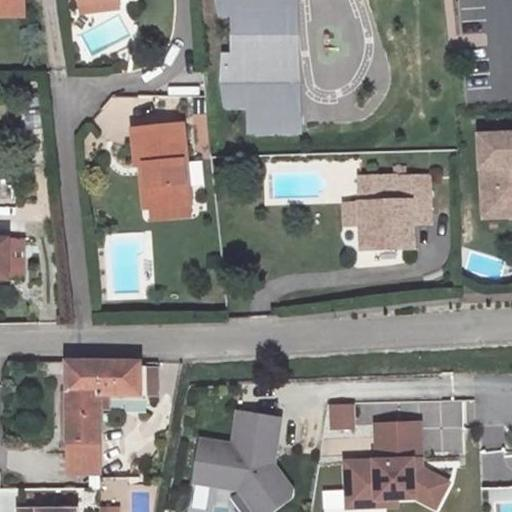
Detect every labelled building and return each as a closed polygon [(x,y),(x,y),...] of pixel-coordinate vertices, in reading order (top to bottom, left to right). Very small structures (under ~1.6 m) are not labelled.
[(0,0),(0,8),(14,8),(13,0),(0,0)] [(71,19),(110,14),(108,0),(89,0),(69,2),(71,19)] [(216,0),(218,112),(240,111),(240,134),(291,133),(288,0),(216,0)] [(0,21),(14,21),(14,8),(0,8),(0,21)] [(510,131),(469,133),(471,188),(486,187),(499,199),(500,214),(511,212),(511,130),(510,131)] [(138,217),(143,217),(175,213),(180,213),(173,135),(123,139),(126,173),(133,172),(138,217)] [(331,209),(352,209),(352,235),(353,255),(403,253),(403,233),(402,221),(422,221),(420,183),(396,183),(395,175),(384,175),(384,184),(330,183),(331,209)] [(486,187),(471,188),(473,215),(500,214),(499,199),(486,187)] [(352,235),(352,209),(331,209),(332,235),(352,235)] [(176,226),(175,213),(143,217),(145,229),(176,226)] [(422,232),(422,221),(402,221),(403,233),(422,232)] [(0,241),(0,282),(13,283),(12,241),(0,241)] [(89,367),(58,366),(58,388),(89,389),(90,408),(100,408),(100,393),(147,394),(147,368),(130,368),(131,363),(89,363),(89,367)] [(87,478),(87,476),(88,449),(90,408),(89,389),(58,388),(57,450),(57,478),(87,478)] [(355,429),(353,404),(328,406),(329,430),(355,429)] [(230,443),(198,437),(190,479),(234,488),(250,511),(264,511),(286,497),(287,490),(270,464),(278,419),(236,410),(230,443)] [(375,459),(343,460),(344,488),(374,487),(375,497),(395,497),(413,496),(433,507),(447,482),(420,467),(412,468),(412,459),(420,458),(419,422),(374,423),(375,459)] [(87,478),(86,488),(84,511),(113,511),(116,477),(87,476),(87,478)] [(374,487),(344,488),(345,506),(395,504),(395,497),(375,497),(374,487)]
